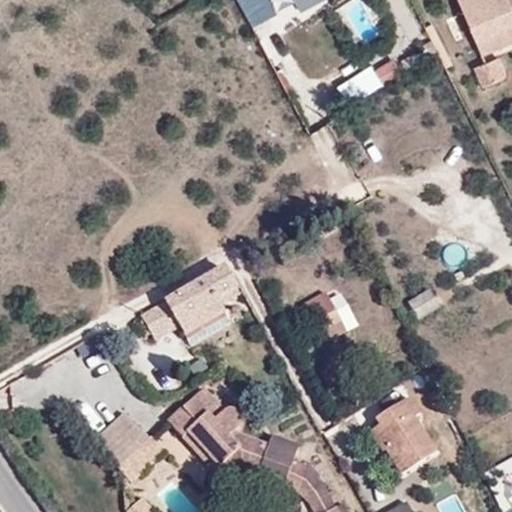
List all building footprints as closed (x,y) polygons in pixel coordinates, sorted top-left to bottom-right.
[(238,0),(254,28),(280,13),(272,0),(238,0)] [(511,24),(511,0),(457,0),(475,40),(511,24)] [(479,50),(511,35),(511,24),(475,40),(479,50)] [(509,76),(499,55),(474,66),(482,87),(509,76)] [(224,313),(220,307),(217,301),(237,289),(224,270),(142,318),(155,342),(179,329),(184,336),(224,313)] [(217,301),(220,307),(240,295),(237,289),(217,301)] [(430,291),(406,304),(417,322),(440,310),(430,291)] [(347,332),(329,301),(313,310),(331,341),(347,332)] [(224,413),(203,390),(167,422),(213,473),(222,465),(282,490),(298,446),(271,437),(268,447),(232,433),(239,426),(241,418),(237,413),(232,411),(227,411),(224,413)] [(419,414),(409,399),(373,422),(378,429),(368,436),(382,458),(388,454),(401,475),(436,453),(413,419),(419,414)] [(117,469),(130,484),(164,454),(150,438),(148,439),(124,414),(95,440),(118,466),(117,469)] [(152,511),(141,499),(126,511),(152,511)]
